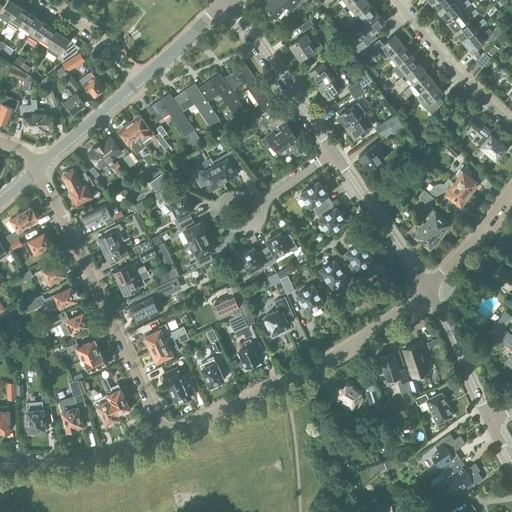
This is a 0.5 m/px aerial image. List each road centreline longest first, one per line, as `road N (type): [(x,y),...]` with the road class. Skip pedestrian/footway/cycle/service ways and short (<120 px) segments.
road 1 (residential): [(166,437),(309,370),(426,287)]
road 2 (residential): [(166,437),(36,170)]
road 3 (residential): [(333,153),(225,1)]
road 4 (residential): [(511,126),(396,0)]
road 5 (residential): [(0,461),(66,463),(166,437)]
road 6 (residential): [(426,287),(333,153)]
road 7 (residential): [(489,423),(426,287)]
road 8 (residential): [(36,170),(137,83)]
road 9 (residential): [(426,287),(511,188)]
road 10 (residential): [(137,83),(39,0)]
road 11 (residential): [(137,83),(225,1)]
